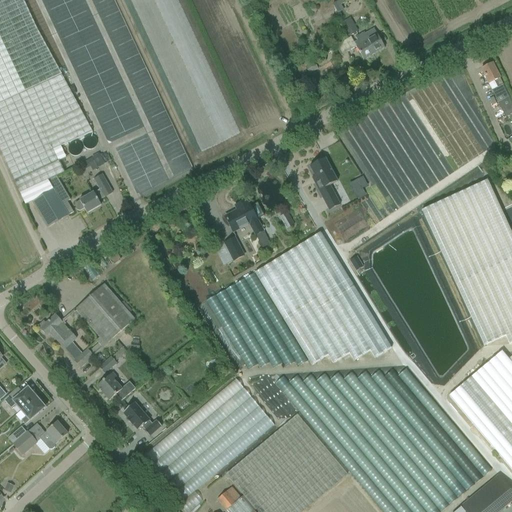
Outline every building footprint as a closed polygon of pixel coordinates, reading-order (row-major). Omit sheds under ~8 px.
[(66,158),(60,147),(92,132),(23,0),(0,0),(0,151),(25,206),(32,203),(48,229),(65,218),(66,220),(69,218),(68,216),(74,213),(67,202),(70,200),(56,177),(64,174),(58,162),(66,158)] [(326,12),(331,27),(341,23),(339,17),(347,14),(344,6),(326,12)] [(350,19),(341,24),(348,37),(355,33),(351,26),(353,25),(350,19)] [(351,38),(336,46),(341,56),(356,48),(363,60),(373,55),(384,49),(379,40),(375,32),(374,30),(368,32),(365,35),(364,33),(355,38),(357,42),(354,44),(351,38)] [(306,69),(309,74),(318,70),(314,63),(310,65),(308,62),(301,65),(304,70),(306,69)] [(492,64),(481,70),(502,112),(505,118),(511,114),(511,105),(499,79),(497,73),(492,64)] [(91,158),(86,161),(91,171),(97,168),(105,164),(99,153),(91,158)] [(325,160),(310,168),(315,178),(312,179),(329,212),(340,206),(329,186),(337,182),(325,160)] [(84,209),(87,214),(101,206),(98,201),(105,198),(112,194),(102,176),(94,180),(100,191),(94,194),(94,193),(88,196),(79,201),(75,204),(74,207),(77,211),(79,212),(84,209)] [(363,178),(358,181),(363,190),(368,187),(363,178)] [(237,211),(225,218),(229,227),(233,233),(249,225),(255,237),(256,236),(263,232),(254,214),(249,205),(248,205),(246,201),(235,207),(237,211)] [(294,226),(287,213),(279,218),(286,231),(294,226)] [(235,239),(217,248),(226,266),(244,256),(235,239)] [(77,309),(75,311),(106,346),(108,344),(135,320),(103,285),(77,309)] [(80,368),(88,362),(94,357),(93,357),(106,346),(99,338),(96,341),(98,344),(90,352),(87,350),(82,354),(72,343),(77,340),(55,315),(46,324),(43,322),(39,326),(41,328),(40,329),(46,337),(50,334),(64,350),(65,349),(75,361),(74,361),(80,368)] [(78,316),(68,321),(71,327),(81,322),(78,316)] [(132,343),(131,350),(138,351),(139,344),(132,343)] [(111,358),(99,369),(104,375),(116,364),(111,358)] [(453,397),(511,469),(511,398),(488,369),(453,397)] [(284,382),(382,511),(448,511),(495,476),(413,370),(401,378),(396,372),(388,379),(383,373),(374,380),(369,374),(361,380),(356,374),(346,381),(342,375),(333,382),(328,376),(319,383),(315,377),(306,384),(301,377),(292,385),(288,379),(284,382)] [(97,387),(109,401),(116,396),(121,402),(133,392),(127,386),(122,390),(114,380),(116,378),(112,374),(97,387)] [(195,511),(206,503),(199,494),(279,428),(240,381),(144,460),(187,511),(195,511)] [(21,412),(38,397),(34,393),(32,393),(28,389),(22,393),(18,388),(4,400),(12,410),(17,406),(21,412)] [(42,402),(38,397),(21,412),(26,417),(21,421),(25,425),(29,421),(30,421),(45,408),(41,404),(42,402)] [(161,427),(156,421),(152,424),(149,421),(150,421),(135,404),(123,414),(127,420),(126,421),(132,427),(133,426),(138,432),(142,428),(145,431),(144,432),(149,438),(161,427)] [(256,511),(302,511),(346,475),(297,415),(225,475),(244,497),(227,511),(254,511),(255,511),(256,511)] [(55,446),(60,441),(67,435),(57,423),(39,439),(49,450),(52,451),(55,448),(55,446)] [(13,445),(27,433),(21,427),(8,439),(13,445)] [(27,433),(13,445),(22,456),(37,443),(27,433)] [(499,511),(501,511),(511,502),(511,493),(497,476),(496,476),(460,507),(461,508),(456,511),(499,511)] [(8,485),(5,491),(10,494),(13,487),(8,485)] [(226,511),(242,497),(232,486),(216,500),(226,511)]
